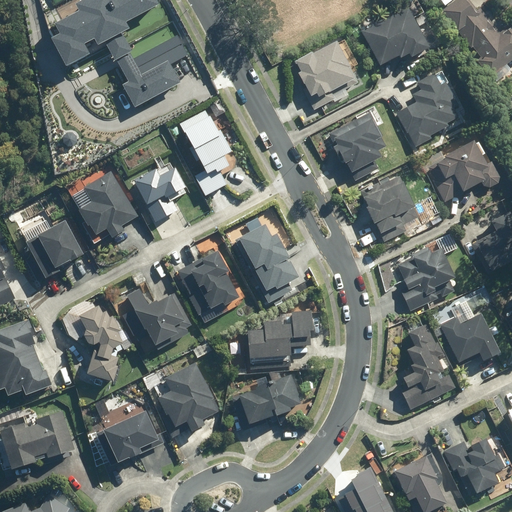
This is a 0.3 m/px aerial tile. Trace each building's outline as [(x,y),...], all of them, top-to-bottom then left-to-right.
[(122,82),(135,106),(181,82),(171,63),(189,54),(178,33),(132,57),(129,52),(120,34),(129,29),(124,22),(160,3),(158,0),(77,0),(75,2),(79,10),(55,23),(61,34),(54,37),(67,61),(87,50),(83,43),(95,37),(97,42),(104,39),(115,60),(126,80),(122,82)] [(511,23),(500,33),(480,8),(477,11),(468,0),(455,0),(442,10),(457,29),(456,29),(471,48),(473,47),(481,57),(477,60),(490,77),(511,60),(511,23)] [(427,49),(406,8),(359,32),(378,67),(397,57),(398,60),(407,55),(409,59),(427,49)] [(311,55),(310,53),(293,62),(299,73),(296,74),(302,86),(303,85),(309,98),(314,95),(320,107),(334,100),(332,96),(356,84),(335,43),(311,55)] [(395,114),(414,148),(430,140),(428,137),(447,127),(445,125),(456,119),(451,109),(456,107),(444,83),(439,86),(432,74),(416,83),(420,90),(411,95),(415,103),(395,114)] [(209,105),(215,117),(226,112),(220,100),(209,105)] [(193,177),(204,197),(225,186),(218,172),(227,167),(222,157),(230,153),(218,131),(216,133),(205,111),(178,125),(203,172),(193,177)] [(380,138),(369,114),(328,133),(334,147),(331,148),(336,158),(339,156),(343,166),(345,165),(353,182),(377,171),(373,162),(379,159),(376,152),(383,149),(378,139),(380,138)] [(71,136),(68,140),(69,144),(73,148),(78,147),(81,144),(80,139),(76,136),(71,136)] [(474,141),(444,157),(445,160),(428,168),(434,180),(433,181),(444,203),(481,183),(483,186),(489,188),(498,184),(500,178),(491,162),(486,165),(474,141)] [(154,170),(132,182),(153,223),(176,211),(171,201),(186,193),(173,169),(158,177),(154,170)] [(137,218),(110,172),(81,189),(90,203),(77,212),(86,227),(88,226),(94,237),(104,231),(110,240),(122,232),(120,228),(137,218)] [(415,208),(399,176),(379,186),(378,183),(360,192),(368,208),(367,208),(384,243),(406,231),(403,225),(418,218),(413,209),(415,208)] [(494,233),(471,244),(486,274),(511,260),(511,221),(511,222),(507,213),(489,222),(494,233)] [(82,256),(64,222),(24,243),(42,276),(68,262),(68,263),(82,256)] [(263,225),(237,239),(264,293),(273,288),(274,291),(297,278),(289,262),(287,263),(285,261),(287,259),(274,235),(269,237),(263,225)] [(401,295),(409,312),(453,292),(448,281),(453,279),(439,250),(430,254),(427,247),(410,255),(411,258),(396,264),(403,280),(402,281),(407,292),(401,295)] [(227,273),(216,252),(176,271),(199,315),(220,304),(222,307),(238,300),(225,274),(227,273)] [(0,306),(14,299),(1,273),(4,271),(0,262),(0,306)] [(385,293),(397,285),(391,265),(378,269),(385,293)] [(138,290),(125,296),(133,311),(132,312),(142,332),(144,331),(154,351),(188,335),(185,329),(191,326),(174,293),(155,303),(155,301),(146,306),(138,290)] [(101,313),(97,306),(77,317),(85,331),(84,331),(82,336),(87,344),(92,346),(98,343),(99,346),(97,352),(93,351),(85,375),(112,382),(117,367),(115,366),(117,358),(110,356),(112,349),(122,344),(117,333),(120,331),(112,316),(109,318),(105,311),(101,313)] [(312,332),(311,312),(292,313),(292,324),(281,325),(280,317),(263,318),(264,326),(245,327),(246,349),(249,349),(250,369),(291,367),(290,347),(311,346),(310,332),(312,332)] [(456,318),(439,326),(457,363),(477,354),(481,362),(498,354),(480,315),(459,325),(456,318)] [(0,390),(3,389),(6,397),(22,391),(24,397),(51,386),(44,370),(42,371),(32,345),(34,345),(31,337),(34,336),(27,319),(0,329),(0,390)] [(402,395),(409,410),(454,388),(447,375),(437,380),(434,375),(442,371),(436,358),(442,354),(436,343),(435,344),(425,325),(406,334),(413,347),(405,351),(412,365),(408,367),(412,373),(401,379),(406,389),(413,386),(414,389),(402,395)] [(192,351),(196,359),(211,351),(207,343),(192,351)] [(219,411),(194,363),(163,379),(169,392),(156,399),(164,416),(166,416),(173,429),(185,423),(190,433),(203,426),(200,421),(219,411)] [(299,395),(291,374),(278,379),(262,385),(254,388),(255,389),(231,398),(243,431),(265,423),(265,420),(290,411),(289,408),(301,404),(297,395),(299,395)] [(0,431),(0,441),(9,471),(34,463),(33,458),(44,454),(46,459),(73,451),(61,412),(38,419),(36,413),(22,417),(25,423),(0,431)] [(144,412),(95,434),(109,467),(126,459),(126,460),(163,444),(159,434),(155,436),(144,412)] [(463,442),(442,452),(452,473),(455,471),(458,478),(464,475),(474,495),(496,484),(495,483),(507,477),(503,468),(504,468),(497,455),(492,457),(491,455),(494,453),(490,445),(487,447),(484,439),(468,446),(471,451),(468,453),(463,442)] [(394,473),(413,511),(435,511),(446,506),(435,482),(438,481),(426,457),(394,473)]
